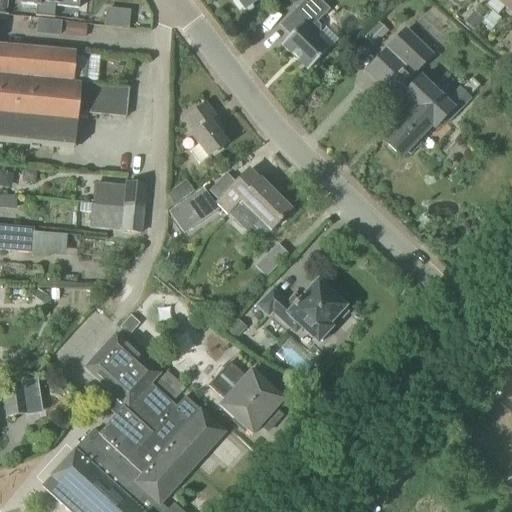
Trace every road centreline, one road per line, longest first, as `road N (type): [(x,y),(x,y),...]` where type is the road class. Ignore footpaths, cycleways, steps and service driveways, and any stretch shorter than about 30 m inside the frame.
road 1 (residential): [(472,323),(298,151),(169,0)]
road 2 (residential): [(141,290),(159,236),(165,0)]
road 3 (residential): [(300,511),(472,323)]
